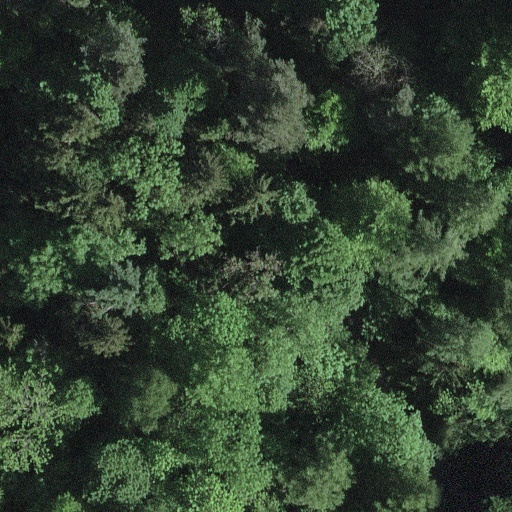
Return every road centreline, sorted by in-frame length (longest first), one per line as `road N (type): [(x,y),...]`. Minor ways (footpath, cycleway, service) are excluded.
road 1 (track): [(450,511),(368,357),(247,62),(213,0)]
road 2 (track): [(361,0),(511,161)]
